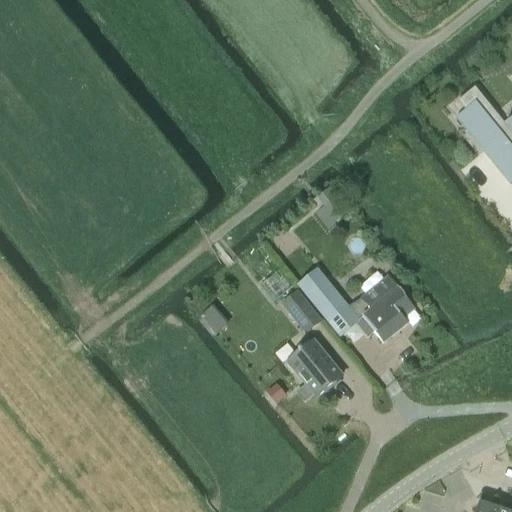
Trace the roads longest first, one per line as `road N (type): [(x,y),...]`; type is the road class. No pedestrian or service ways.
road 1 (track): [(81,341),(319,155),(426,46)]
road 2 (tertiary): [(375,511),(511,426)]
